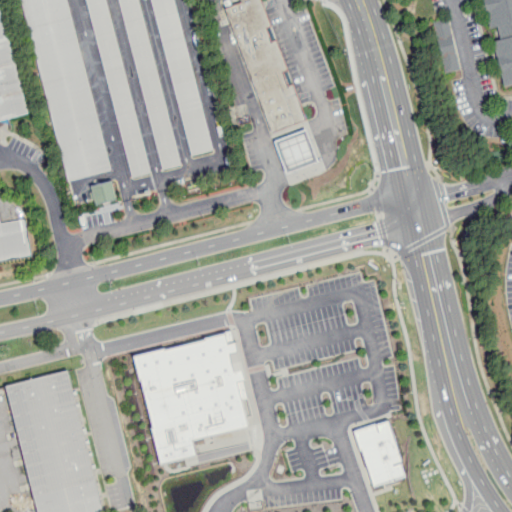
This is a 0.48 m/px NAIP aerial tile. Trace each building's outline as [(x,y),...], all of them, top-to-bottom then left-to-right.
[(0,0),(0,120),(29,113),(1,0),(0,0)] [(68,0),(22,0),(67,182),(110,172),(68,0)] [(152,172),(106,0),(86,0),(132,178),(152,172)] [(117,0),(164,170),(183,165),(138,0),(117,0)] [(177,0),(153,0),(190,157),(212,152),(177,0)] [(260,0),(239,0),(240,1),(223,7),(271,133),(305,119),(260,0)] [(486,0),(511,0),(511,90),(510,91),(486,0)] [(445,73),(462,69),(449,19),(433,23),(445,73)] [(273,141),(285,173),(316,162),(303,129),(273,141)] [(93,187),(100,206),(120,199),(114,181),(93,187)] [(0,262),(33,257),(26,219),(0,223),(0,262)] [(133,355),(138,380),(141,379),(153,427),(150,428),(160,463),(195,455),(192,440),(249,425),(237,382),(245,380),(236,341),(233,342),(230,331),(133,355)] [(96,511),(104,510),(69,371),(7,386),(38,511),(96,511)] [(389,422),(403,465),(401,465),(406,478),(373,490),(353,432),(379,423),(380,425),(389,422)]
